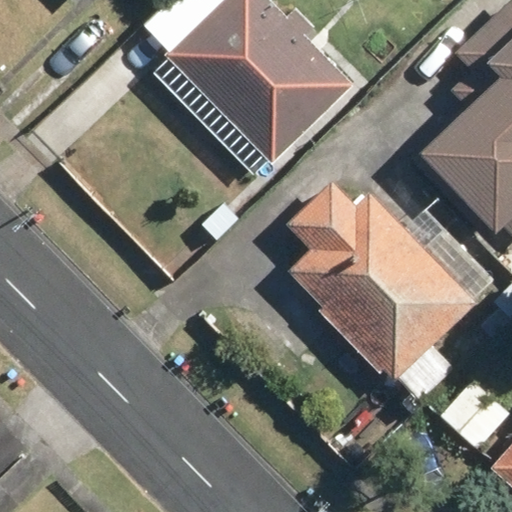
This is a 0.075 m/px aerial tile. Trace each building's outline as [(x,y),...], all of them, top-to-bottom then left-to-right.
[(64,0),(73,8),(81,0),(64,0)] [(256,0),(222,0),(155,64),(260,173),(346,93),(256,0)] [(455,115),(403,164),(477,244),(494,228),(511,248),(511,1),(511,0),(504,0),(441,60),(457,77),(437,96),(455,115)] [(379,392),(389,383),(410,406),(444,375),(422,351),(468,307),(365,200),(350,214),(324,187),(275,235),(301,262),(276,285),(379,392)] [(470,375),(431,417),(470,453),(509,412),(470,375)] [(511,418),(491,441),(502,451),(479,477),(511,506),(511,418)]
